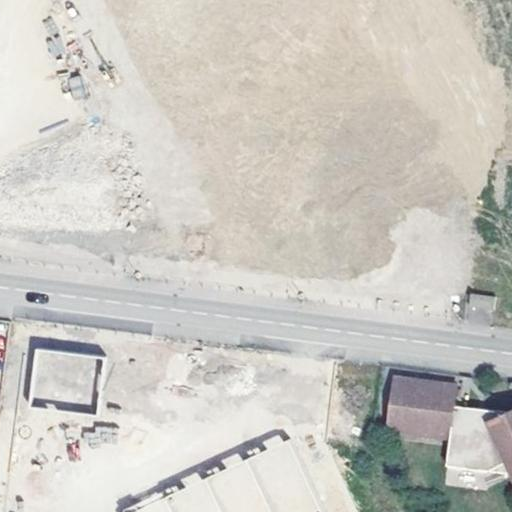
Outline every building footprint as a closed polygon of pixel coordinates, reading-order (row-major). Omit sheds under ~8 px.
[(310,0),(312,3),(300,8),(302,13),(296,15),(351,136),(364,130),(380,168),(416,152),(422,165),(454,151),(407,45),(416,41),(397,0),(310,0)] [(496,296),(471,292),(469,306),(494,309),(496,296)] [(43,342),(35,401),(75,406),(82,347),(43,342)] [(511,408),(451,397),(454,376),(392,367),(388,401),(427,406),(426,416),(447,420),(444,446),(469,449),(486,452),(507,445),(511,455),(511,408)] [(332,511),(297,435),(130,511),(332,511)]
